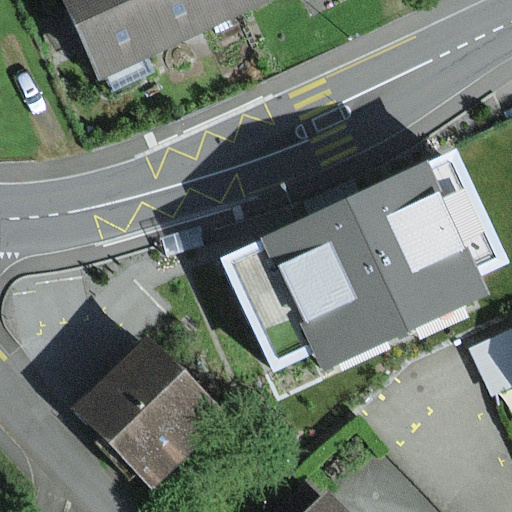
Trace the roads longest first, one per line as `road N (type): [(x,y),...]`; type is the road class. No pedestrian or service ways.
road 1 (tertiary): [(0,219),(104,206),(214,169),(324,122),(491,33)]
road 2 (residential): [(0,387),(116,511)]
